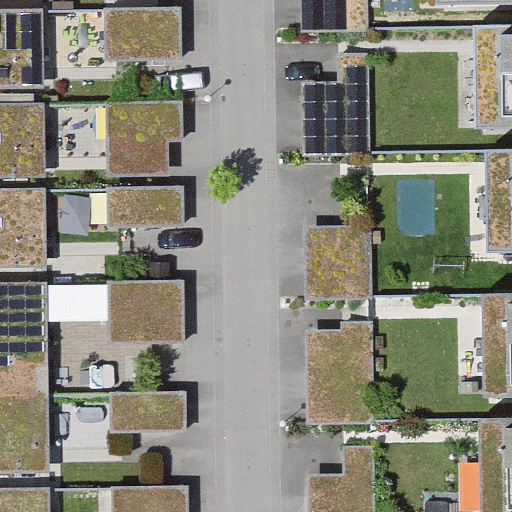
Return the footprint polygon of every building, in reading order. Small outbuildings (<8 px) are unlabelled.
[(369,35),(368,0),(302,0),(303,36),(369,35)] [(511,0),(436,0),(437,12),(511,10),(511,0)] [(42,12),(0,12),(0,90),(43,90),(42,12)] [(178,12),(106,14),(107,64),(179,63),(178,12)] [(511,28),(474,29),(475,133),(511,132),(511,28)] [(370,158),(369,55),(338,55),(339,86),(303,87),(304,159),(370,158)] [(42,104),(0,104),(0,183),(43,183),(42,104)] [(180,105),(105,107),(107,178),(169,177),(168,141),(181,141),(180,105)] [(511,153),(487,153),(488,257),(511,256),(511,153)] [(180,190),(107,192),(108,229),(181,228),(180,190)] [(45,192),(0,192),(0,271),(46,271),(45,192)] [(307,230),(307,301),(368,300),(368,230),(307,230)] [(181,286),(111,287),(111,344),(181,343),(181,286)] [(46,288),(0,288),(0,367),(47,367),(46,288)] [(511,300),(482,301),(483,405),(511,404),(511,300)] [(374,424),(373,324),(343,324),(343,335),(307,336),(308,424),(374,424)] [(184,396),(111,397),(111,433),(184,432),(184,396)] [(49,398),(0,398),(0,476),(50,476),(49,398)] [(511,511),(511,422),(478,423),(479,511),(511,511)] [(373,511),(373,447),(343,447),(343,478),(307,479),(307,511),(373,511)] [(50,511),(50,490),(0,490),(0,511),(50,511)] [(185,511),(186,491),(113,492),(113,511),(185,511)]
